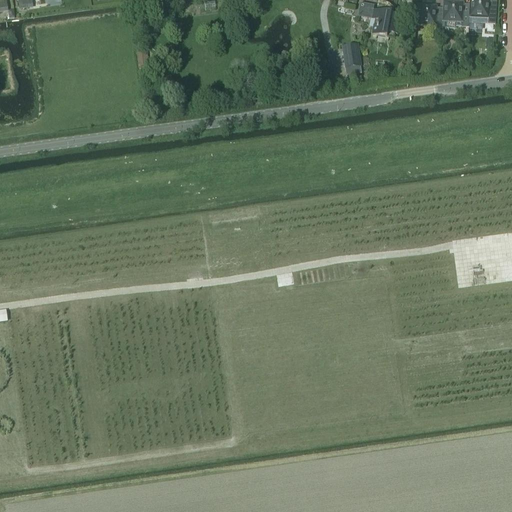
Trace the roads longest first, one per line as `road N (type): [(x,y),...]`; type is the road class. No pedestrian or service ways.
road 1 (tertiary): [(0,152),(511,80)]
road 2 (track): [(462,248),(0,308)]
